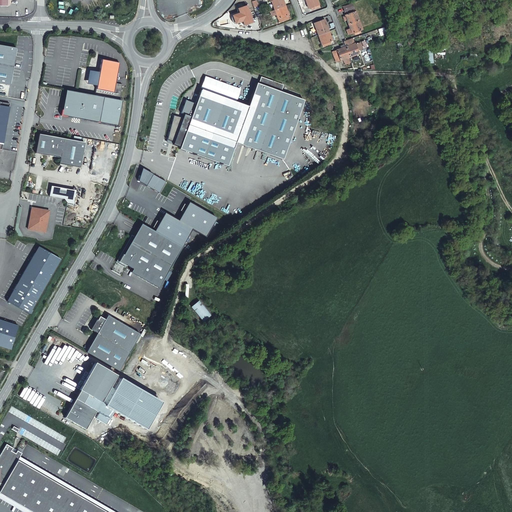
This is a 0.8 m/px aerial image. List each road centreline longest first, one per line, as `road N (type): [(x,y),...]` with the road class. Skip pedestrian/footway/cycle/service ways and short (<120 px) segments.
road 1 (track): [(336,77),(345,116),(339,149),(317,176),(191,259),(149,367)]
road 2 (tertiary): [(0,403),(115,199),(141,84)]
road 3 (residential): [(0,205),(14,193),(40,25)]
